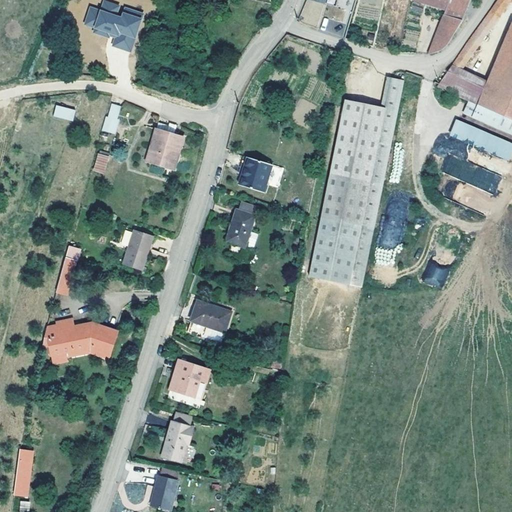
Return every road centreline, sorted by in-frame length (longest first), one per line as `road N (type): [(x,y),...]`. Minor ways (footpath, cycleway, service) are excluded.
road 1 (residential): [(219,126),(97,511)]
road 2 (unclassified): [(0,95),(92,84),(219,126)]
road 3 (residential): [(297,0),(239,78),(219,126)]
